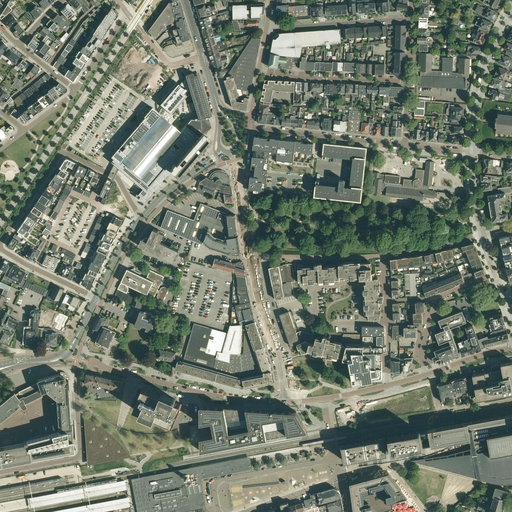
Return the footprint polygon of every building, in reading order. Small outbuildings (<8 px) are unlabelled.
[(10,0),(9,0),(0,14),(0,18),(1,19),(12,9),(10,7),(14,4),(10,0)] [(38,4),(43,9),(47,6),(47,5),(48,3),(46,0),(45,0),(36,0),(39,3),(38,4)] [(77,10),(81,6),(84,4),(80,0),(78,0),(77,1),(76,0),(69,0),(68,1),(77,10)] [(178,0),(170,0),(148,30),(154,37),(165,25),(173,21),(175,20),(184,17),(178,0)] [(407,11),(407,6),(407,4),(397,3),(397,9),(397,11),(401,11),(402,10),(407,11)] [(208,5),(205,6),(204,5),(196,7),(199,19),(217,14),(215,4),(208,6),(208,5)] [(233,19),(258,19),(261,19),(261,13),(264,13),(265,4),(233,5),(233,19)] [(309,17),(308,5),(289,6),(289,4),(277,6),(275,17),(287,16),(287,18),(309,17)] [(493,20),(494,20),(495,19),(496,18),(495,16),(497,13),(489,9),(489,8),(481,4),(480,6),(478,5),(475,11),(493,20)] [(40,14),(40,13),(42,12),(36,5),(33,8),(33,9),(32,10),(31,9),(30,9),(28,11),(27,11),(27,12),(31,17),(32,15),(33,15),(36,18),(39,15),(40,14)] [(69,20),(71,18),(73,20),(76,18),(74,15),(76,13),(72,8),(69,10),(65,5),(65,6),(64,5),(60,9),(61,10),(60,10),(69,20)] [(111,7),(107,14),(106,14),(114,19),(117,15),(117,14),(118,13),(115,9),(114,10),(111,7)] [(230,10),(217,14),(200,19),(202,27),(211,24),(213,23),(226,19),(225,15),(231,13),(230,10)] [(8,19),(5,22),(4,23),(9,28),(18,19),(11,11),(5,16),(8,19)] [(68,20),(62,14),(60,17),(57,15),(53,19),(63,28),(67,23),(66,22),(68,20)] [(103,19),(111,24),(114,19),(106,14),(107,14),(106,14),(103,19)] [(99,24),(107,30),(111,24),(103,19),(100,17),(96,22),(96,23),(99,24)] [(174,26),(171,27),(172,30),(187,25),(184,17),(175,20),(173,21),(174,26)] [(475,24),(489,30),(489,29),(490,29),(491,27),(491,26),(492,23),(479,18),(478,18),(475,24)] [(56,25),(57,25),(53,22),(50,20),(46,24),(49,27),(48,28),(51,31),(52,30),(54,32),(58,27),(56,25)] [(231,31),(235,31),(241,30),(238,20),(232,21),(227,23),(228,26),(229,26),(231,31)] [(13,32),(17,37),(24,30),(17,23),(13,27),(16,30),(13,32)] [(93,28),(96,29),(104,35),(107,30),(99,24),(96,23),(93,28)] [(175,36),(175,37),(180,35),(189,32),(187,25),(172,30),(171,30),(174,36),(175,36)] [(203,35),(213,32),(212,31),(218,29),(218,26),(212,28),(202,31),(203,35)] [(475,29),(473,33),(485,39),(485,38),(486,38),(487,36),(487,35),(488,32),(482,29),(479,27),(477,31),(475,29)] [(93,35),(101,40),(104,35),(96,29),(92,34),(93,35)] [(270,54),(280,55),(287,56),(299,56),(300,56),(302,49),(302,46),(306,46),(307,46),(312,46),(315,46),(341,44),(340,29),(325,30),(279,33),(279,36),(276,39),(273,39),(270,54)] [(189,32),(180,35),(175,37),(177,43),(191,38),(189,32)] [(86,39),(96,46),(97,46),(100,41),(101,40),(93,35),(92,34),(91,33),(86,39)] [(485,39),(473,33),(471,37),(474,39),(473,42),(476,43),(482,45),(484,42),(486,39),(485,39)] [(220,35),(205,39),(207,47),(222,43),(222,42),(224,42),(223,40),(222,40),(216,42),(215,39),(222,36),(221,34),(220,35)] [(233,40),(232,40),(232,43),(233,44),(235,43),(241,42),(248,39),(251,34),(233,40)] [(40,41),(34,36),(27,45),(33,50),(40,41)] [(233,108),(247,110),(249,98),(243,97),(242,102),(236,101),(236,99),(235,97),(242,95),(250,96),(261,39),(253,37),(226,77),(227,79),(224,80),(233,108)] [(84,47),(92,52),(96,46),(86,39),(85,41),(87,42),(84,47)] [(36,49),(39,50),(44,54),(50,47),(42,40),(36,48),(36,49)] [(226,42),(222,43),(207,47),(208,52),(218,49),(228,46),(226,42)] [(420,51),(419,53),(430,53),(430,50),(427,50),(427,46),(435,47),(435,44),(430,44),(427,44),(419,44),(419,47),(418,47),(418,50),(419,50),(419,51),(420,51)] [(482,48),(480,46),(468,45),(467,52),(466,55),(477,56),(477,53),(480,53),(480,50),(482,50),(482,48)] [(83,46),(79,51),(89,57),(92,52),(84,47),(83,46)] [(208,52),(210,56),(225,51),(228,50),(229,50),(228,46),(218,49),(208,52)] [(210,56),(211,60),(220,57),(226,55),(226,54),(241,49),(244,46),(229,50),(228,50),(225,51),(210,56)] [(47,62),(52,56),(51,56),(53,53),(52,51),(53,49),(51,48),(52,48),(50,47),(44,54),(41,58),(47,62)] [(5,56),(14,63),(15,64),(15,63),(19,58),(20,57),(19,57),(16,54),(14,53),(10,50),(10,49),(9,50),(5,55),(5,56)] [(85,63),(87,60),(88,60),(89,58),(89,57),(79,51),(75,57),(76,57),(85,63)] [(465,88),(466,82),(467,82),(467,78),(466,78),(467,78),(468,77),(468,74),(469,74),(469,59),(459,58),(459,59),(457,59),(457,63),(458,63),(458,68),(459,68),(459,73),(453,73),(453,58),(443,58),(442,71),(431,71),(432,53),(430,53),(419,53),(419,67),(421,67),(420,72),(421,72),(421,76),(420,76),(420,86),(465,88)] [(282,69),(293,69),(293,61),(299,61),(299,56),(287,56),(280,55),(270,54),(268,65),(269,67),(282,69)] [(501,66),(503,67),(505,68),(509,69),(510,66),(511,67),(511,69),(511,68),(511,57),(509,56),(509,57),(502,54),(500,59),(499,59),(498,61),(498,62),(499,62),(499,63),(502,64),(501,66)] [(309,62),(306,61),(306,69),(307,70),(308,70),(309,70),(314,70),(314,62),(313,62),(314,57),(311,56),(310,59),(309,59),(309,62)] [(72,62),(81,69),(85,63),(76,57),(72,62),(72,63),(72,62)] [(24,72),(26,69),(24,67),(27,63),(27,62),(22,59),(20,62),(18,61),(15,65),(24,72)] [(223,77),(227,70),(222,67),(223,67),(222,63),(228,62),(227,59),(214,63),(218,76),(223,77)] [(72,62),(72,63),(68,69),(77,75),(81,69),(72,62)] [(29,71),(27,69),(23,75),(25,77),(27,74),(32,78),(34,76),(34,77),(37,73),(36,72),(39,69),(34,65),(32,67),(29,71)] [(499,79),(504,81),(505,77),(509,78),(510,75),(511,75),(511,72),(505,70),(505,68),(503,67),(502,69),(500,68),(499,71),(497,70),(496,70),(494,74),(495,75),(496,76),(496,77),(499,79)] [(73,82),(77,75),(68,69),(64,75),(73,82)] [(194,76),(193,73),(186,75),(185,75),(198,118),(194,118),(194,119),(200,119),(207,118),(209,117),(197,75),(194,76)] [(177,83),(159,104),(170,113),(189,90),(185,77),(179,84),(177,83)] [(505,81),(504,81),(499,79),(499,80),(496,79),(495,79),(494,78),(493,79),(492,82),(491,84),(491,85),(496,87),(498,88),(499,88),(501,84),(504,85),(505,81)] [(260,103),(270,105),(273,90),(274,90),(294,91),(294,81),(265,80),(261,100),(261,103),(260,103)] [(52,87),(53,87),(59,96),(63,93),(62,93),(63,92),(66,88),(58,82),(55,86),(55,85),(54,85),(52,87)] [(298,82),(296,82),(295,91),(295,94),(294,94),(293,101),(298,101),(298,91),(301,91),(301,82),(300,82),(299,82),(298,82)] [(307,92),(307,83),(304,83),(304,82),(303,82),(302,83),(301,82),(301,91),(304,91),(303,101),(308,102),(309,92),(307,92)] [(327,94),(330,94),(331,84),(330,84),(330,83),(328,83),(327,84),(327,85),(325,85),(323,85),(322,92),(324,92),(324,96),(327,96),(327,94)] [(389,96),(389,95),(390,87),(384,87),(384,86),(381,86),(380,87),(379,94),(384,94),(383,105),(389,106),(389,96)] [(390,86),(390,87),(389,95),(389,96),(395,96),(400,97),(399,101),(403,101),(404,88),(403,87),(390,86)] [(48,90),(48,91),(54,100),(59,96),(52,87),(48,90)] [(1,88),(0,89),(0,101),(0,102),(4,97),(6,99),(10,95),(1,88)] [(500,91),(490,89),(489,90),(488,91),(488,93),(489,93),(488,94),(490,95),(489,99),(495,100),(498,100),(498,98),(507,101),(509,94),(506,94),(500,91)] [(54,100),(48,91),(43,95),(49,104),(54,100)] [(37,100),(37,99),(43,108),(44,108),(44,107),(48,104),(49,104),(43,95),(42,95),(37,99),(37,100)] [(9,105),(14,101),(13,100),(10,96),(5,102),(9,105)] [(18,106),(17,106),(19,104),(18,103),(21,100),(23,102),(22,101),(21,100),(18,96),(13,100),(14,101),(18,106)] [(43,108),(37,99),(37,100),(37,99),(32,104),(38,112),(43,108)] [(414,115),(422,116),(424,116),(425,100),(415,100),(414,115)] [(27,107),(33,115),(34,115),(38,112),(32,104),(31,104),(27,107)] [(464,110),(464,108),(455,107),(455,105),(449,104),(449,108),(451,109),(449,123),(458,124),(459,120),(460,120),(461,115),(463,115),(463,113),(464,113),(465,110),(464,110)] [(286,126),(290,126),(291,115),(292,106),(290,106),(289,113),(283,112),(282,125),(286,126)] [(27,107),(21,111),(28,120),(31,117),(31,118),(33,116),(33,115),(27,107)] [(185,153),(201,133),(198,131),(200,128),(200,119),(194,119),(190,119),(180,131),(160,115),(160,114),(152,107),(143,116),(144,117),(134,130),(111,157),(113,159),(111,162),(116,166),(117,168),(136,183),(142,189),(140,192),(138,191),(135,197),(138,199),(144,201),(153,190),(170,170),(169,169),(171,166),(173,163),(175,163),(184,152),(185,153)] [(308,108),(308,112),(308,113),(308,117),(307,128),(315,129),(316,121),(316,117),(313,116),(313,117),(312,117),(313,108),(308,108)] [(22,123),(22,122),(23,121),(24,122),(28,120),(21,111),(20,110),(18,111),(14,109),(10,113),(22,123)] [(349,111),(349,119),(347,132),(361,133),(362,121),(362,119),(361,119),(361,115),(363,115),(363,112),(357,112),(352,111),(349,111)] [(511,114),(498,113),(497,118),(496,118),(496,120),(494,120),(494,122),(494,125),(495,125),(495,127),(496,127),(496,133),(511,134),(511,114)] [(436,122),(436,117),(432,117),(430,132),(431,132),(430,139),(433,140),(433,141),(435,141),(436,140),(437,140),(438,130),(433,129),(434,124),(434,121),(436,122)] [(207,118),(200,119),(200,128),(198,131),(201,133),(203,134),(204,133),(205,134),(211,127),(208,118),(207,119),(207,118)] [(368,133),(372,133),(373,119),(370,119),(369,124),(363,123),(362,132),(363,132),(363,133),(365,133),(368,133)] [(417,129),(414,129),(413,138),(414,139),(415,139),(416,138),(421,139),(421,135),(422,130),(422,126),(420,126),(421,124),(418,123),(417,129)] [(372,134),(374,134),(374,135),(379,136),(381,124),(377,124),(377,127),(372,126),(372,134)] [(3,125),(0,128),(6,136),(14,130),(12,127),(13,127),(10,125),(6,128),(3,125)] [(453,133),(462,134),(462,131),(464,131),(464,128),(463,128),(463,127),(462,127),(462,126),(454,125),(453,133)] [(207,143),(210,139),(203,134),(201,133),(185,153),(184,152),(175,163),(173,163),(171,166),(169,169),(170,170),(178,177),(183,170),(183,171),(184,171),(185,170),(185,169),(207,143)] [(453,144),(455,145),(456,144),(460,144),(461,143),(462,141),(461,141),(462,137),(458,137),(459,134),(451,133),(450,133),(449,143),(452,143),(453,144)] [(277,152),(277,155),(276,160),(277,160),(293,161),(293,162),(294,151),(296,141),(296,140),(291,140),(288,140),(283,139),(280,139),(275,139),(275,138),(274,138),(271,138),(270,138),(266,138),(263,137),(259,137),(259,136),(254,136),(254,144),(253,144),(253,149),(254,149),(257,150),(256,157),(253,156),(252,156),(251,169),(255,169),(254,174),(254,177),(250,176),(250,180),(249,189),(253,189),(254,189),(261,190),(262,190),(262,188),(262,182),(266,183),(267,175),(268,170),(267,170),(264,170),(264,162),(268,163),(269,154),(270,151),(277,152)] [(324,143),(323,152),(322,159),(323,159),(325,159),(326,156),(353,159),(350,187),(344,186),(344,185),(345,180),(343,180),(339,180),(339,186),(319,184),(319,181),(317,181),(316,180),(316,183),(316,184),(316,185),(315,185),(314,196),(361,201),(362,190),(362,188),(365,161),(365,159),(367,148),(333,144),(324,143)] [(435,191),(428,190),(429,185),(432,185),(434,162),(428,161),(428,159),(420,158),(420,161),(427,162),(426,171),(416,169),(416,170),(416,173),(416,178),(413,180),(408,180),(404,179),(405,179),(404,179),(403,185),(401,185),(402,185),(399,184),(400,177),(386,175),(380,174),(375,173),(374,179),(375,179),(373,194),(380,195),(381,190),(386,191),(386,196),(423,200),(423,196),(434,198),(434,197),(436,197),(436,198),(448,200),(449,193),(437,192),(437,193),(435,193),(435,191)] [(59,167),(59,168),(64,171),(67,166),(73,169),(76,163),(67,159),(66,159),(65,159),(64,159),(64,160),(63,162),(62,163),(61,164),(59,167)] [(73,169),(71,174),(77,177),(78,176),(82,166),(76,163),(73,169)] [(493,166),(483,165),(483,172),(492,173),(491,174),(497,175),(497,170),(496,170),(496,167),(493,166)] [(82,166),(78,176),(83,178),(88,169),(82,166)] [(59,168),(55,173),(63,178),(66,173),(64,171),(59,168)] [(88,169),(83,178),(89,180),(93,171),(88,169)] [(89,180),(88,183),(90,184),(94,186),(99,176),(100,174),(96,173),(93,171),(89,180)] [(199,183),(215,190),(221,192),(224,192),(224,193),(230,194),(231,194),(232,194),(233,194),(232,192),(232,186),(230,186),(228,185),(229,184),(229,181),(228,177),(226,174),(223,172),(219,172),(215,173),(212,175),(210,178),(210,179),(206,178),(200,182),(199,183)] [(55,173),(51,179),(59,184),(63,178),(55,173)] [(481,181),(490,182),(498,183),(499,179),(500,179),(500,177),(480,174),(481,181)] [(103,182),(97,195),(105,198),(107,195),(113,181),(111,180),(110,180),(106,178),(103,183),(103,182)] [(51,179),(48,184),(56,189),(57,190),(60,185),(59,184),(51,179)] [(213,194),(215,190),(199,183),(196,192),(201,194),(205,195),(206,191),(213,194)] [(48,184),(45,189),(53,194),(56,189),(48,184)] [(498,188),(499,194),(488,195),(489,201),(491,216),(492,222),(508,220),(507,213),(502,214),(501,210),(502,210),(501,204),(500,204),(500,200),(506,199),(505,193),(511,192),(511,188),(511,186),(498,188)] [(65,188),(62,193),(63,194),(67,196),(71,191),(70,191),(65,188)] [(45,189),(41,194),(50,200),(52,201),(53,199),(51,198),(53,194),(45,189)] [(233,194),(232,194),(231,194),(230,194),(224,193),(224,195),(219,194),(219,195),(217,200),(223,203),(234,203),(233,198),(233,197),(233,194)] [(41,194),(37,200),(46,206),(50,200),(41,194)] [(37,200),(33,206),(43,212),(47,207),(46,206),(37,200)] [(228,235),(237,234),(235,214),(226,215),(225,213),(223,212),(215,209),(206,205),(201,203),(194,220),(173,212),(168,210),(161,227),(202,245),(207,234),(209,228),(210,226),(225,232),(228,233),(228,235)] [(33,206),(30,211),(41,218),(44,213),(43,212),(33,206)] [(30,211),(27,216),(37,222),(37,223),(41,218),(30,211)] [(112,218),(110,222),(119,226),(122,220),(111,215),(110,217),(112,218)] [(27,216),(23,221),(33,228),(37,222),(27,216)] [(23,221),(20,226),(30,233),(33,228),(23,221)] [(109,221),(106,228),(107,228),(116,232),(119,226),(110,222),(109,221)] [(20,226),(17,231),(19,233),(17,235),(21,238),(22,236),(26,238),(30,233),(20,226)] [(45,228),(42,233),(47,237),(50,231),(45,228)] [(107,228),(105,234),(114,238),(116,232),(107,228)] [(239,242),(239,241),(238,237),(238,236),(237,236),(234,237),(233,235),(228,235),(226,236),(226,235),(225,235),(225,236),(226,236),(226,237),(225,239),(215,236),(210,232),(211,232),(212,229),(209,228),(207,234),(204,242),(206,244),(208,246),(209,247),(213,248),(213,249),(213,248),(214,249),(218,250),(219,250),(223,252),(223,251),(224,252),(223,252),(224,252),(228,253),(229,253),(229,254),(230,254),(233,254),(239,255),(240,254),(239,251),(240,251),(240,250),(239,246),(239,242)] [(141,239),(140,242),(138,246),(173,262),(176,257),(177,258),(178,256),(176,256),(179,251),(160,242),(164,233),(158,230),(158,231),(153,229),(149,237),(148,237),(147,237),(146,237),(145,237),(144,238),(143,238),(143,239),(141,239)] [(104,233),(101,239),(111,244),(114,238),(105,234),(104,233)] [(15,234),(7,245),(12,249),(16,244),(18,241),(15,239),(17,235),(15,234)] [(511,235),(499,238),(501,247),(507,246),(505,241),(511,240),(511,235)] [(99,239),(97,244),(108,250),(111,244),(101,239),(99,239)] [(471,243),(461,246),(463,252),(464,251),(475,246),(475,245),(473,242),(471,243)] [(97,244),(94,250),(97,251),(105,255),(108,250),(97,244)] [(507,246),(501,247),(503,254),(511,252),(511,244),(511,245),(507,246)] [(455,258),(454,258),(460,272),(464,282),(475,277),(473,272),(471,267),(468,261),(466,256),(464,251),(463,252),(461,246),(452,248),(455,258)] [(464,251),(466,256),(477,252),(475,246),(464,251)] [(26,255),(25,257),(29,259),(30,258),(31,259),(33,256),(34,254),(38,256),(41,251),(37,249),(36,250),(31,247),(30,248),(27,254),(26,253),(26,255)] [(447,249),(449,259),(454,258),(455,258),(452,248),(447,249)] [(97,251),(95,257),(103,260),(105,255),(97,251)] [(438,263),(438,262),(435,252),(430,253),(432,264),(438,263)] [(466,256),(468,261),(479,257),(477,252),(466,256)] [(511,257),(511,252),(503,254),(504,261),(511,259),(511,257)] [(44,259),(42,264),(47,267),(53,256),(54,255),(51,253),(50,256),(45,254),(43,259),(44,259)] [(419,256),(421,267),(427,265),(424,254),(419,256)] [(47,267),(47,268),(53,271),(57,263),(58,263),(60,260),(53,256),(47,267)] [(95,257),(92,262),(100,266),(103,260),(95,257)] [(481,262),(479,257),(468,261),(471,267),(481,262)] [(244,270),(243,265),(240,263),(236,264),(216,258),(213,267),(234,272),(234,286),(247,285),(246,276),(245,275),(244,270)] [(0,263),(0,271),(2,273),(4,271),(8,265),(7,264),(9,262),(4,259),(3,260),(1,264),(0,263)] [(91,261),(88,268),(89,268),(97,272),(100,266),(92,262),(91,261)] [(365,283),(368,283),(379,283),(379,281),(378,281),(378,277),(375,278),(374,272),(371,272),(371,263),(361,263),(361,261),(357,262),(349,262),(350,275),(340,276),(340,277),(344,277),(344,279),(357,278),(360,278),(360,279),(365,279),(365,283)] [(61,264),(58,272),(59,273),(58,274),(64,276),(66,272),(69,273),(72,267),(69,265),(63,262),(62,264),(61,264)] [(334,266),(329,266),(322,266),(322,264),(321,263),(318,263),(317,264),(314,265),(314,267),(302,267),(302,265),(297,265),(298,283),(303,282),(303,284),(335,283),(335,281),(339,281),(339,277),(340,277),(340,276),(350,275),(349,262),(344,262),(344,264),(338,264),(339,267),(334,267),(334,266)] [(484,268),(481,262),(471,267),(473,272),(484,268)] [(281,284),(291,282),(295,281),(291,264),(289,264),(268,268),(272,285),(281,284)] [(6,272),(3,278),(7,280),(8,277),(14,280),(20,268),(19,268),(19,267),(15,265),(14,266),(13,265),(9,273),(6,272)] [(20,268),(14,280),(20,283),(18,286),(22,288),(25,281),(21,279),(25,271),(20,268)] [(89,268),(87,273),(95,277),(97,272),(89,268)] [(134,268),(129,270),(127,269),(125,274),(123,275),(123,277),(121,282),(122,282),(121,284),(120,283),(118,289),(127,293),(129,289),(128,287),(127,287),(128,286),(128,287),(128,286),(154,298),(156,293),(158,294),(157,296),(158,299),(163,301),(169,289),(163,286),(161,288),(160,291),(158,290),(164,276),(148,269),(144,270),(145,274),(147,275),(146,278),(136,273),(134,268)] [(473,272),(475,277),(486,273),(484,268),(473,272)] [(85,272),(82,278),(92,283),(95,277),(87,273),(85,272)] [(455,274),(459,284),(464,282),(460,272),(456,274),(455,274)] [(455,274),(456,274),(455,273),(450,275),(451,277),(454,286),(459,284),(455,274)] [(446,279),(450,288),(454,286),(451,277),(447,279),(446,279)] [(81,278),(78,284),(89,289),(92,283),(82,278),(81,278)] [(445,290),(450,288),(446,279),(447,279),(446,278),(441,280),(445,290)] [(437,283),(440,291),(445,290),(441,280),(436,282),(437,283)] [(0,306),(0,307),(1,307),(10,287),(0,282),(0,287),(4,289),(1,295),(0,294),(0,306)] [(294,295),(291,282),(281,284),(272,285),(275,300),(284,298),(283,295),(289,294),(289,296),(294,295)] [(432,285),(431,282),(426,285),(427,287),(431,295),(436,293),(432,285)] [(379,314),(381,314),(380,302),(383,302),(383,299),(384,298),(383,295),(382,294),(380,294),(380,288),(379,283),(368,283),(365,283),(363,283),(365,315),(367,315),(367,319),(370,319),(379,319),(379,314)] [(432,285),(436,293),(440,291),(437,283),(432,285)] [(248,290),(247,285),(234,286),(233,290),(233,303),(232,311),(242,309),(242,308),(251,306),(248,290)] [(48,293),(45,299),(49,301),(49,300),(51,297),(57,300),(58,300),(59,296),(59,297),(61,294),(62,290),(55,287),(53,291),(51,294),(49,293),(48,293)] [(427,287),(422,289),(426,297),(431,295),(427,287)] [(400,289),(398,289),(392,289),(392,298),(399,298),(399,294),(400,294),(400,289)] [(76,307),(77,306),(78,307),(80,301),(80,299),(77,298),(73,296),(72,297),(69,295),(68,297),(65,295),(66,294),(61,303),(65,305),(65,304),(69,305),(67,309),(73,311),(72,314),(75,307),(76,307)] [(137,321),(135,326),(151,331),(153,326),(156,316),(152,315),(152,314),(151,313),(150,312),(147,311),(146,311),(145,311),(145,312),(140,311),(144,299),(138,298),(135,308),(136,308),(133,313),(132,316),(136,317),(135,319),(137,319),(137,321)] [(392,303),(393,312),(401,312),(401,307),(399,307),(399,303),(392,303)] [(242,309),(232,311),(232,317),(238,317),(240,325),(245,324),(245,323),(247,323),(245,318),(246,318),(247,322),(255,320),(251,307),(242,309)] [(0,332),(3,326),(11,309),(9,308),(6,313),(5,312),(0,322),(0,332)] [(34,345),(34,344),(34,339),(37,340),(37,335),(37,328),(38,328),(41,311),(33,310),(32,310),(31,310),(31,311),(30,311),(30,312),(30,313),(29,314),(30,314),(30,315),(30,316),(31,316),(32,317),(33,317),(32,326),(27,326),(26,327),(23,326),(22,344),(25,344),(25,345),(31,345),(31,344),(34,345)] [(441,363),(442,364),(453,360),(453,358),(455,357),(456,358),(458,358),(460,357),(457,350),(458,350),(450,328),(466,322),(462,311),(438,320),(441,327),(443,326),(445,330),(435,334),(439,344),(449,340),(450,345),(434,351),(437,356),(433,357),(435,363),(438,361),(439,363),(441,363)] [(280,315),(286,332),(285,333),(286,335),(287,335),(290,346),(297,344),(300,343),(310,339),(314,338),(312,334),(300,331),(297,332),(296,333),(289,312),(280,315)] [(401,317),(401,312),(393,312),(393,322),(400,321),(400,317),(401,317)] [(58,323),(55,328),(55,329),(60,331),(62,326),(63,327),(65,323),(66,322),(65,321),(67,317),(60,314),(59,317),(58,316),(56,318),(55,322),(58,323)] [(494,332),(495,337),(499,336),(499,334),(502,333),(501,330),(502,330),(506,329),(502,314),(487,318),(491,332),(492,332),(494,332)] [(108,320),(99,316),(99,317),(93,329),(92,330),(97,332),(97,333),(99,334),(95,341),(95,342),(95,344),(98,345),(100,345),(102,345),(107,347),(108,346),(108,345),(114,332),(105,327),(108,320)] [(0,339),(0,340),(2,341),(3,341),(3,340),(4,341),(6,342),(8,343),(9,343),(8,343),(13,334),(8,332),(11,327),(15,329),(18,321),(8,317),(0,334),(0,339)] [(244,336),(241,336),(242,325),(232,326),(230,325),(227,332),(227,333),(199,325),(192,328),(182,363),(180,363),(177,362),(175,369),(205,377),(216,380),(234,385),(241,387),(244,387),(273,382),(271,374),(271,372),(272,371),(271,370),(264,347),(256,322),(255,321),(247,323),(246,324),(246,326),(244,327),(244,336)] [(404,324),(404,338),(417,338),(417,327),(416,327),(416,324),(404,324)] [(486,347),(509,341),(509,340),(507,334),(507,333),(507,334),(499,336),(495,337),(494,337),(490,338),(489,335),(487,336),(481,338),(479,339),(477,340),(475,333),(472,325),(465,328),(468,336),(469,336),(470,339),(458,343),(462,355),(470,353),(472,353),(474,352),(475,351),(481,349),(481,348),(483,347),(485,347),(486,347)] [(362,335),(373,335),(384,336),(384,328),(380,327),(362,327),(362,335)] [(52,333),(52,329),(38,328),(38,336),(42,336),(45,336),(44,343),(43,343),(43,346),(44,346),(45,346),(48,346),(48,347),(49,347),(49,346),(49,344),(50,344),(50,345),(51,346),(52,346),(54,346),(55,345),(56,344),(58,344),(59,335),(56,335),(56,333),(52,333)] [(300,343),(297,344),(300,354),(308,351),(311,352),(322,355),(326,356),(327,356),(337,359),(338,358),(342,359),(346,346),(346,343),(362,343),(362,335),(343,334),(342,341),(343,341),(342,343),(336,342),(334,341),(333,341),(329,340),(330,338),(327,337),(327,336),(324,335),(323,336),(322,338),(320,338),(318,337),(316,336),(315,339),(314,344),(312,343),(310,339),(300,343)] [(343,359),(342,359),(348,361),(349,365),(350,368),(350,372),(351,375),(352,380),(352,382),(362,381),(362,382),(367,381),(373,380),(373,379),(382,377),(382,372),(382,367),(382,359),(382,352),(371,352),(371,345),(371,346),(373,346),(372,336),(362,335),(362,344),(347,343),(343,359)] [(385,346),(384,336),(373,335),(373,346),(385,346)] [(159,347),(157,359),(157,360),(159,360),(160,360),(161,358),(165,359),(167,351),(167,350),(169,344),(166,344),(165,350),(164,350),(164,348),(159,347)] [(176,353),(167,351),(165,359),(174,361),(176,353)] [(395,353),(390,353),(391,370),(394,370),(395,370),(395,372),(396,373),(398,373),(400,373),(399,361),(399,358),(397,357),(395,356),(395,353)] [(409,371),(410,370),(412,358),(406,358),(406,354),(403,354),(404,358),(404,359),(405,358),(405,361),(405,362),(406,371),(409,371)] [(467,380),(466,380),(469,391),(470,395),(476,394),(477,399),(481,399),(484,398),(511,392),(511,361),(501,364),(501,366),(498,366),(496,367),(495,366),(491,367),(492,371),(472,375),(473,379),(467,380)] [(60,374),(56,374),(43,378),(36,380),(37,382),(38,385),(41,393),(46,391),(56,399),(57,423),(58,430),(63,430),(64,430),(66,430),(71,429),(68,380),(67,380),(67,379),(67,378),(66,377),(66,376),(65,376),(65,375),(64,375),(63,374),(62,374),(61,374),(60,374)] [(114,380),(111,379),(98,376),(85,374),(84,380),(83,380),(80,380),(81,392),(84,392),(84,383),(96,385),(111,388),(111,389),(113,390),(113,389),(118,390),(121,386),(122,382),(114,380)] [(463,378),(459,379),(462,392),(463,399),(468,398),(468,397),(470,396),(468,391),(469,391),(466,380),(466,377),(465,377),(463,378)] [(462,392),(459,379),(454,380),(452,380),(455,394),(462,392)] [(449,381),(445,382),(448,396),(455,394),(452,380),(449,381)] [(41,393),(38,385),(37,382),(37,383),(18,392),(19,393),(15,394),(14,393),(0,403),(0,421),(19,406),(20,407),(20,405),(22,404),(23,406),(25,405),(25,404),(42,395),(41,393)] [(444,397),(448,396),(445,382),(438,384),(437,384),(437,385),(441,402),(445,400),(444,397)] [(163,421),(164,421),(163,421),(164,420),(166,421),(166,422),(165,422),(166,422),(170,424),(169,424),(170,424),(170,423),(172,424),(172,425),(173,425),(181,406),(182,404),(181,404),(181,405),(178,404),(179,403),(178,403),(175,401),(176,400),(172,398),(172,399),(169,397),(169,396),(168,397),(165,396),(165,395),(161,394),(161,395),(160,395),(160,396),(157,394),(157,393),(157,394),(152,392),(152,391),(152,392),(150,391),(150,390),(150,391),(147,389),(146,389),(145,390),(143,389),(144,388),(143,388),(142,388),(134,408),(134,409),(135,409),(135,408),(137,409),(137,410),(141,412),(140,413),(142,414),(144,415),(150,418),(150,417),(152,418),(154,419),(155,418),(156,418),(157,419),(157,418),(159,418),(159,419),(159,420),(159,419),(163,421)] [(378,396),(371,398),(371,401),(372,406),(375,406),(384,404),(383,395),(382,395),(382,396),(379,396),(378,396)] [(384,404),(375,406),(377,415),(378,421),(389,420),(404,417),(405,418),(420,415),(420,416),(436,413),(436,411),(435,408),(434,402),(433,395),(429,396),(425,397),(421,397),(417,398),(413,399),(409,400),(404,400),(399,401),(396,402),(392,403),(388,403),(384,404)] [(363,403),(338,407),(341,427),(349,426),(366,423),(363,403)] [(200,424),(188,426),(191,442),(192,445),(193,453),(200,451),(201,451),(308,432),(296,412),(274,411),(272,410),(270,410),(239,408),(200,406),(200,424)] [(450,471),(452,471),(452,470),(454,470),(477,476),(476,477),(483,479),(496,482),(500,483),(504,483),(508,483),(511,483),(511,414),(428,430),(429,433),(431,445),(423,447),(404,450),(405,454),(406,458),(407,458),(412,459),(443,468),(443,467),(446,468),(445,469),(446,470),(448,470),(449,470),(450,471)] [(90,420),(83,415),(87,465),(95,464),(123,459),(131,457),(125,449),(120,443),(111,435),(103,428),(96,423),(90,420)] [(63,432),(26,441),(30,459),(73,451),(73,445),(72,446),(71,429),(72,429),(71,429),(66,430),(64,430),(64,431),(63,431),(63,432)] [(420,431),(388,437),(389,440),(389,443),(392,461),(400,459),(400,458),(402,457),(402,459),(406,458),(405,454),(404,450),(423,447),(420,434),(420,431)] [(384,438),(342,445),(342,448),(342,450),(344,461),(354,459),(358,459),(363,458),(365,466),(392,461),(389,443),(385,444),(385,441),(384,438)] [(30,459),(26,441),(23,442),(23,443),(0,447),(0,464),(28,459),(29,459),(30,459)] [(177,511),(191,510),(190,504),(188,493),(187,489),(186,485),(185,481),(200,478),(252,469),(251,463),(178,476),(168,478),(157,480),(147,482),(148,487),(149,492),(149,496),(150,500),(152,511),(153,511),(152,511),(177,511)] [(385,511),(393,510),(392,504),(400,502),(399,500),(407,498),(400,488),(389,473),(369,478),(369,479),(367,479),(363,480),(363,479),(350,483),(351,491),(353,510),(352,511),(385,511)] [(191,510),(206,507),(200,478),(185,481),(186,485),(187,489),(188,493),(190,504),(191,510)] [(504,500),(504,499),(505,497),(505,498),(506,498),(506,496),(508,491),(495,487),(493,496),(493,497),(490,508),(490,509),(478,505),(477,509),(482,511),(481,511),(500,511),(501,511),(504,500)] [(327,501),(341,497),(340,494),(338,491),(335,489),(334,488),(334,489),(331,489),(329,489),(324,491),(310,495),(311,498),(304,500),(304,502),(305,505),(306,508),(307,507),(312,506),(319,504),(327,501)] [(341,497),(327,501),(319,504),(320,509),(324,508),(324,511),(327,510),(328,508),(328,511),(335,511),(343,510),(342,504),(341,497)] [(303,502),(299,503),(289,506),(288,503),(280,505),(282,511),(278,511),(275,511),(275,509),(267,511),(297,511),(301,511),(301,510),(302,510),(304,509),(304,508),(303,505),(303,502)]
